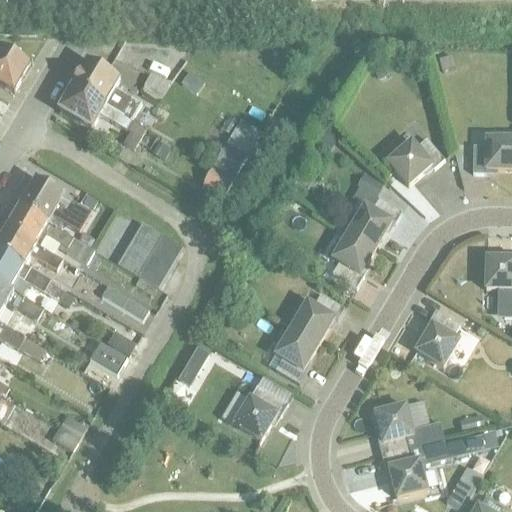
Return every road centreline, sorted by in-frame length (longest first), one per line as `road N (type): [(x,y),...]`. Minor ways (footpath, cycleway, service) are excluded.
road 1 (unclassified): [(25,128),(204,236),(208,257),(61,511)]
road 2 (residential): [(343,511),(321,464),(329,416),(436,239),(457,224),(511,217)]
